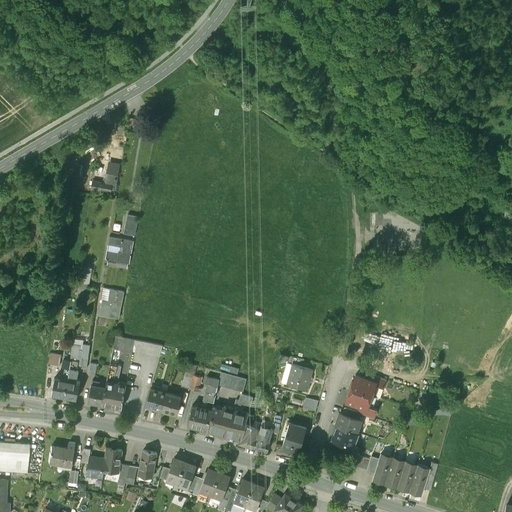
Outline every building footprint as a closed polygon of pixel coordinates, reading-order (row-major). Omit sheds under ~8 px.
[(117,174),(116,174),(118,166),(110,164),(106,183),(92,180),(91,188),(111,192),(111,188),(115,189),(117,174)] [(136,215),(127,214),(124,232),(133,234),(136,215)] [(134,240),(110,235),(106,258),(108,258),(108,259),(109,260),(108,264),(127,267),(128,263),(129,263),(134,240)] [(91,268),(82,267),(79,281),(88,283),(91,268)] [(88,284),(79,282),(77,294),(83,295),(85,288),(87,289),(88,284)] [(124,291),(104,287),(99,314),(119,318),(124,291)] [(135,338),(115,335),(113,346),(132,350),(135,338)] [(374,339),(364,336),(362,343),(372,346),(374,339)] [(71,360),(70,367),(77,369),(77,364),(80,365),(81,355),(88,356),(90,345),(82,344),(82,349),(80,349),(80,346),(72,345),(71,360)] [(61,354),(50,352),(48,363),(59,365),(61,354)] [(51,394),(64,396),(70,367),(71,360),(64,359),(62,367),(65,367),(63,378),(55,376),(51,394)] [(188,361),(181,385),(190,388),(194,374),(196,364),(188,361)] [(105,386),(102,403),(121,407),(126,384),(112,381),(114,371),(116,372),(118,365),(110,363),(105,386)] [(312,369),(292,364),(287,383),(307,388),(312,369)] [(77,369),(70,367),(64,396),(76,399),(80,381),(73,379),(74,377),(77,376),(78,369),(77,369)] [(246,377),(221,371),(218,382),(243,390),(246,377)] [(386,379),(369,373),(367,378),(376,381),(375,384),(383,387),(386,379)] [(200,375),(194,374),(190,388),(200,390),(201,387),(197,386),(200,375)] [(367,378),(355,374),(353,380),(352,380),(351,383),(351,384),(352,384),(351,387),(371,394),(380,397),(383,387),(375,384),(376,381),(367,378)] [(219,378),(206,375),(205,381),(207,382),(203,399),(214,401),(217,385),(218,382),(219,378)] [(100,381),(93,379),(92,383),(91,383),(88,401),(102,403),(105,386),(99,385),(100,381)] [(168,391),(151,386),(146,405),(163,409),(168,391)] [(371,394),(351,387),(349,390),(348,391),(347,393),(348,394),(346,400),(359,405),(366,408),(367,405),(371,394)] [(181,394),(168,391),(163,409),(176,413),(181,394)] [(233,407),(226,433),(241,437),(245,423),(247,417),(248,413),(242,411),(244,401),(235,399),(233,407)] [(203,406),(193,404),(188,424),(207,429),(212,408),(206,407),(207,405),(204,404),(203,406)] [(220,408),(212,406),(212,408),(207,429),(214,431),(214,432),(215,433),(218,434),(220,433),(220,432),(226,433),(233,407),(224,405),(223,409),(220,408)] [(367,405),(366,408),(359,405),(357,411),(361,412),(374,417),(377,409),(367,405)] [(357,411),(344,406),(342,413),(359,419),(361,412),(357,411)] [(342,413),(340,412),(336,424),(337,425),(356,432),(361,419),(359,419),(342,413)] [(256,419),(247,417),(245,423),(258,427),(260,428),(261,424),(255,422),(256,419)] [(306,427),(287,422),(285,428),(287,428),(304,433),(306,427)] [(258,427),(245,423),(241,437),(239,442),(252,446),(255,437),(258,427)] [(260,428),(257,437),(255,437),(252,446),(266,451),(267,450),(266,450),(269,441),(268,441),(271,431),(272,427),(261,423),(261,424),(260,428)] [(356,432),(337,425),(332,439),(341,442),(344,443),(344,442),(355,446),(360,433),(356,432)] [(304,433),(287,428),(282,446),(299,451),(304,433)] [(4,440),(0,439),(0,468),(5,469),(6,457),(21,458),(20,466),(27,466),(29,442),(13,441),(13,438),(5,437),(4,440)] [(68,447),(51,445),(50,451),(49,451),(48,461),(72,464),(75,442),(69,441),(68,447)] [(355,446),(344,442),(344,443),(341,442),(339,449),(356,453),(358,447),(355,446)] [(91,448),(84,447),(82,461),(89,462),(90,455),(91,448)] [(122,449),(107,447),(106,457),(104,469),(119,471),(122,449)] [(156,451),(143,449),(138,473),(152,476),(156,451)] [(393,457),(380,453),(373,475),(386,479),(393,457)] [(106,457),(90,455),(89,462),(87,474),(103,476),(104,469),(106,457)] [(21,458),(6,457),(5,469),(27,471),(27,466),(20,466),(21,458)] [(170,467),(166,478),(177,482),(185,461),(174,457),(170,467)] [(393,457),(386,479),(398,483),(405,461),(393,457)] [(185,461),(177,482),(188,486),(192,473),(196,465),(185,461)] [(417,465),(405,461),(398,483),(410,487),(417,465)] [(123,463),(118,483),(124,485),(126,477),(129,465),(123,463)] [(137,467),(129,465),(126,477),(134,478),(137,467)] [(170,467),(163,465),(161,476),(166,478),(170,467)] [(417,465),(410,487),(423,491),(430,469),(417,465)] [(204,477),(200,489),(211,493),(219,472),(208,467),(204,477)] [(78,470),(71,469),(69,481),(77,482),(78,470)] [(219,472),(211,493),(222,496),(226,484),(230,475),(219,472)] [(192,473),(188,486),(194,488),(199,475),(192,473)] [(194,488),(192,492),(198,494),(200,489),(204,477),(199,475),(194,488)] [(6,478),(0,477),(0,511),(9,511),(10,500),(5,500),(6,478)] [(238,489),(234,499),(231,510),(236,511),(241,511),(245,503),(253,482),(242,478),(238,489)] [(253,482),(245,503),(256,508),(260,497),(264,486),(253,482)] [(226,484),(222,496),(228,498),(232,486),(226,484)] [(228,498),(225,507),(231,510),(234,499),(238,489),(232,486),(228,498)] [(295,511),(302,503),(285,491),(281,497),(274,508),(275,509),(279,511),(295,511)] [(266,505),(266,506),(274,511),(275,509),(274,508),(281,497),(273,492),(269,501),(266,505)] [(269,501),(260,497),(256,508),(262,510),(265,504),(266,505),(269,501)]
